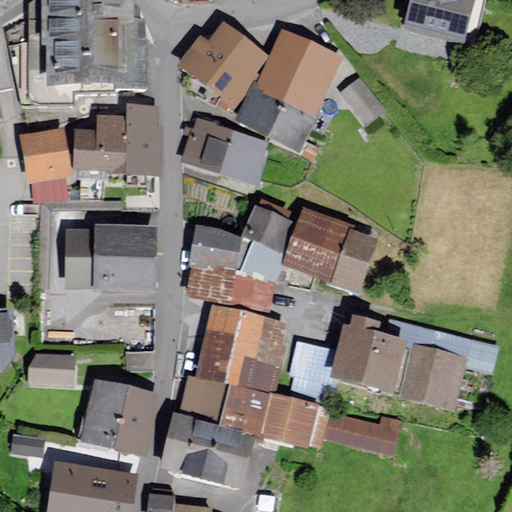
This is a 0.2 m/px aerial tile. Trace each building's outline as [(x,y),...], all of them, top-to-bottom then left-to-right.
[(128,24),(127,0),(45,0),(45,41),(52,41),(52,81),(117,81),(117,87),(141,87),(141,24),(128,24)] [(460,0),(404,0),(397,35),(455,49),(466,2),(461,1),(460,0)] [(266,56),(225,25),(210,45),(201,39),(181,65),(231,103),(266,56)] [(341,59),(284,31),(256,87),(314,116),(341,59)] [(380,114),(356,84),(339,98),(362,128),(380,114)] [(240,119),(298,147),(314,116),(256,87),(240,119)] [(128,107),(127,119),(125,170),(155,171),(158,109),(128,107)] [(77,168),(125,170),(127,119),(100,118),(99,132),(79,131),(77,168)] [(267,143),(199,122),(195,135),(187,160),(255,182),(261,161),(267,143)] [(56,138),(19,145),(27,185),(63,179),(56,138)] [(293,222),(256,208),(244,238),(281,252),(293,222)] [(286,263),(332,279),(350,230),(351,226),(305,209),(286,263)] [(190,263),(196,264),(235,275),(244,240),(200,228),(190,263)] [(357,291),(376,239),(350,230),(332,279),(331,282),(357,291)] [(70,234),(71,294),(157,293),(156,233),(70,234)] [(281,252),(244,238),(244,240),(235,275),(237,275),(275,285),(281,252)] [(230,302),(237,275),(235,275),(196,264),(189,291),(230,302)] [(268,312),(275,285),(237,275),(230,302),(268,312)] [(0,367),(1,368),(12,353),(11,310),(0,310),(0,367)] [(214,310),(198,380),(272,396),(283,350),(276,348),(282,325),(214,310)] [(353,328),(348,327),(335,374),(389,389),(403,341),(377,334),(380,324),(356,317),(353,328)] [(464,358),(419,346),(406,395),(451,407),(464,358)] [(26,353),(25,384),(73,386),(75,355),(26,353)] [(190,378),(181,416),(264,434),(272,396),(198,380),(190,378)] [(84,446),(116,454),(129,400),(97,392),(84,446)] [(319,447),(327,409),(272,396),(264,434),(319,447)] [(145,461),(158,407),(129,400),(116,454),(145,461)] [(382,426),(333,414),(328,437),(393,453),(400,422),(384,418),(382,426)] [(249,443),(168,424),(156,476),(237,494),(249,443)] [(129,511),(134,482),(59,470),(52,511),(129,511)]
